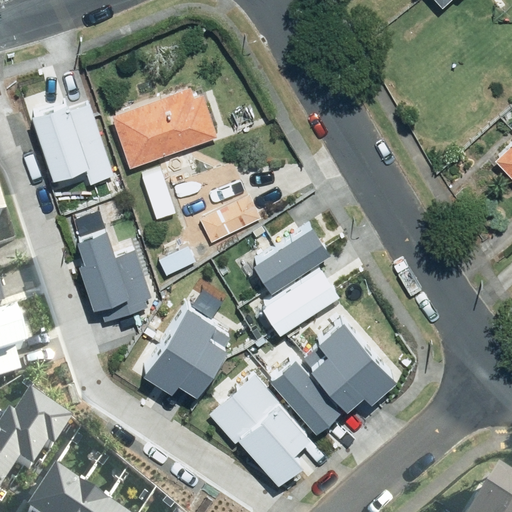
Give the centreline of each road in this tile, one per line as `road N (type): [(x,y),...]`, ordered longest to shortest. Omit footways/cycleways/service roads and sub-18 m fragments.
road 1 (residential): [(0,103),(90,371),(106,391),(287,511)]
road 2 (residential): [(501,370),(468,328),(274,0)]
road 3 (residential): [(501,370),(338,511)]
